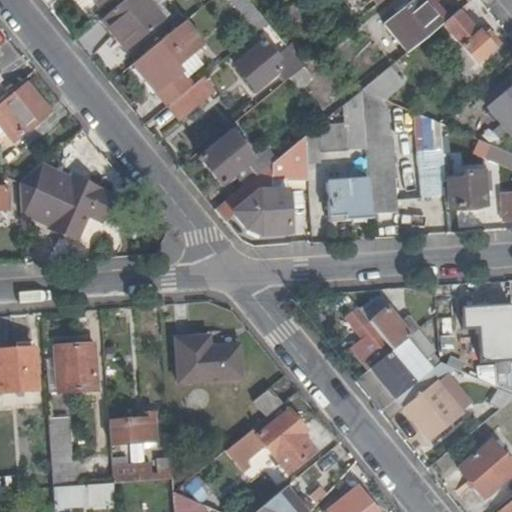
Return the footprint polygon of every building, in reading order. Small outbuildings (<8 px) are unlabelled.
[(161,16),(147,0),(124,0),(103,17),(126,45),(161,16)] [(167,11),(158,0),(147,0),(161,16),(167,11)] [(268,25),(268,24),(247,0),(230,0),(257,33),(268,25)] [(421,42),(442,24),(422,0),(410,0),(381,24),(406,54),(421,42)] [(484,6),(479,0),(471,0),(471,1),(467,4),(442,24),(474,64),(491,49),(476,32),(474,33),(466,22),(484,6)] [(126,45),(103,17),(99,21),(122,49),(126,45)] [(133,64),(167,107),(169,106),(191,87),(176,68),(207,45),(187,20),(133,64)] [(288,79),(302,67),(288,49),(278,57),(264,41),(235,65),(255,90),(278,71),(286,81),(288,79)] [(360,90),(372,96),(399,74),(401,75),(429,53),(421,42),(406,54),(360,90)] [(0,85),(0,86),(12,75),(2,64),(7,61),(0,53),(0,85)] [(288,79),(296,88),(310,77),(302,67),(288,79)] [(191,87),(169,106),(180,121),(215,93),(203,78),(191,87)] [(0,102),(2,106),(28,85),(25,80),(0,100),(0,102)] [(0,102),(0,135),(8,129),(16,139),(50,111),(28,85),(2,106),(0,102)] [(511,87),(487,108),(503,127),(511,138),(511,87)] [(365,148),(360,90),(343,105),(344,123),(318,125),(317,126),(319,152),(365,148)] [(384,101),(372,96),(360,90),(365,148),(367,181),(369,216),(396,214),(391,138),(389,138),(387,114),(385,114),(384,101)] [(439,124),(444,120),(440,116),(433,122),(439,124)] [(425,153),(441,152),(439,124),(433,122),(421,117),(425,153)] [(439,124),(441,152),(450,151),(448,128),(439,124)] [(504,144),(511,138),(503,127),(495,133),(504,144)] [(230,133),(240,145),(246,140),(236,128),(230,133)] [(207,145),(210,149),(230,133),(227,129),(207,145)] [(245,167),(254,178),(272,163),(263,151),(252,160),(240,145),(230,133),(210,149),(199,159),(221,186),(245,167)] [(272,163),(254,178),(214,210),(225,224),(234,216),(245,229),(257,236),(289,234),(287,192),(270,192),(270,183),(289,182),(306,181),(305,165),(303,138),(303,137),(284,153),(272,163)] [(316,137),(303,138),(305,165),(318,164),(316,137)] [(263,151),(272,163),(284,153),(274,140),(262,151),(263,151)] [(511,170),(511,155),(491,147),(485,159),(511,170)] [(463,181),(445,183),(448,210),(485,208),(481,173),(462,174),(463,181)] [(104,221),(114,197),(74,178),(68,189),(51,181),(41,203),(58,212),(50,227),(77,240),(90,214),(104,221)] [(370,220),(369,216),(367,181),(324,183),(327,222),(370,220)] [(270,192),(287,192),(290,192),(289,182),(270,183),(270,192)] [(0,210),(8,210),(9,188),(0,187),(0,210)] [(369,368),(394,400),(396,399),(432,369),(407,338),(420,328),(410,317),(399,326),(378,300),(363,312),(359,308),(346,319),(363,342),(354,349),(369,368)] [(498,301),(445,305),(448,337),(453,336),(454,348),(465,348),(464,336),(500,334),(498,301)] [(104,344),(102,320),(87,321),(89,344),(93,344),(93,345),(104,344)] [(179,382),(242,378),(241,346),(211,348),(210,336),(177,338),(179,382)] [(55,358),(44,359),(47,392),(97,389),(93,345),(93,344),(89,344),(54,347),(55,358)] [(0,392),(36,390),(33,349),(0,351),(0,392)] [(511,393),(511,357),(492,359),(494,386),(497,388),(511,393)] [(448,366),(439,362),(432,369),(396,399),(429,438),(461,412),(438,384),(456,370),(448,366)] [(354,380),(380,412),(394,400),(369,368),(354,380)] [(266,417),(282,403),(269,388),(253,401),(266,417)] [(499,411),(511,399),(511,393),(497,388),(488,403),(499,411)] [(265,445),(269,450),(288,473),(314,451),(301,435),(307,430),(289,409),(257,436),(252,429),(236,443),(244,452),(260,439),(265,445)] [(111,422),(112,444),(156,441),(155,422),(159,421),(159,412),(142,413),(142,420),(111,422)] [(53,486),(80,485),(78,460),(72,460),(69,417),(48,418),(53,486)] [(265,453),(269,450),(265,445),(261,448),(265,453)] [(482,499),(508,478),(484,448),(457,468),(482,499)] [(112,466),(128,465),(128,456),(112,456),(112,466)] [(159,479),(173,478),(172,464),(156,465),(156,473),(152,473),(151,464),(128,465),(112,466),(114,482),(159,479)] [(174,495),(174,492),(173,478),(159,479),(160,495),(174,495)] [(174,492),(182,496),(197,483),(191,478),(174,492)] [(55,509),(115,505),(114,482),(80,485),(53,486),(55,509)] [(305,511),(285,487),(254,511),(305,511)] [(376,511),(358,488),(326,511),(376,511)] [(182,496),(174,492),(174,495),(175,511),(187,511),(187,498),(182,496)] [(511,511),(511,499),(497,511),(511,511)] [(219,511),(200,503),(197,509),(202,511),(201,511),(219,511)]
